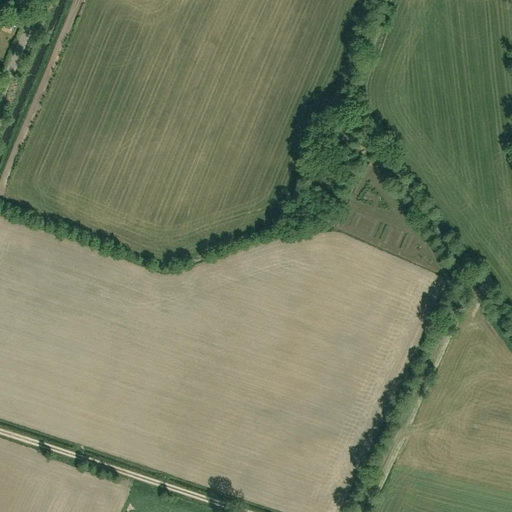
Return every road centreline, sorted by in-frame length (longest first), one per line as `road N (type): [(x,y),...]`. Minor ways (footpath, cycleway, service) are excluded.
road 1 (track): [(362,511),(467,283),(462,262),(356,113),(391,0)]
road 2 (track): [(0,431),(243,511)]
